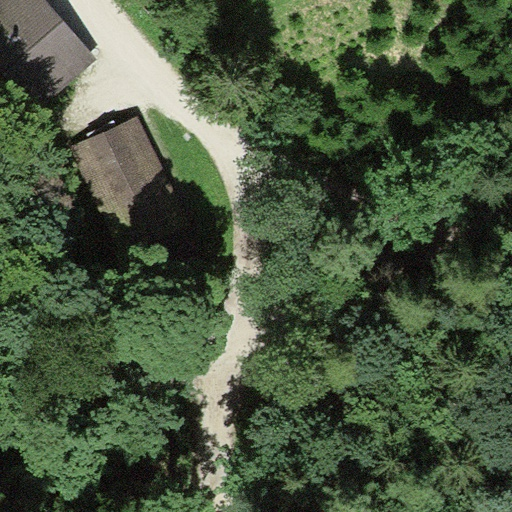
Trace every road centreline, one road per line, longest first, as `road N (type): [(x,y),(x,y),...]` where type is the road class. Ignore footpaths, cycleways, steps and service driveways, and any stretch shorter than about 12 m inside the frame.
road 1 (track): [(80,9),(126,65),(230,151),(233,233),(223,333)]
road 2 (track): [(511,223),(223,333)]
road 3 (track): [(0,422),(223,333)]
road 4 (track): [(230,151),(245,165),(450,241)]
road 5 (track): [(215,511),(223,333)]
